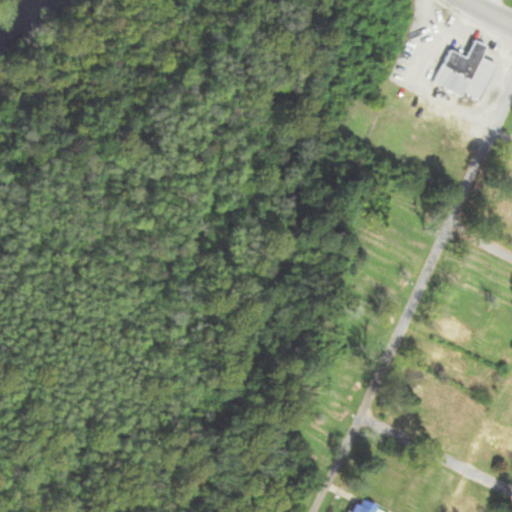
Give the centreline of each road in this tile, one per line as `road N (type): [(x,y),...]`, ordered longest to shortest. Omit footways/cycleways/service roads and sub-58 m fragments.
road 1 (residential): [(310,511),(445,226)]
road 2 (residential): [(357,416),(511,493)]
road 3 (residential): [(445,226),(511,82)]
